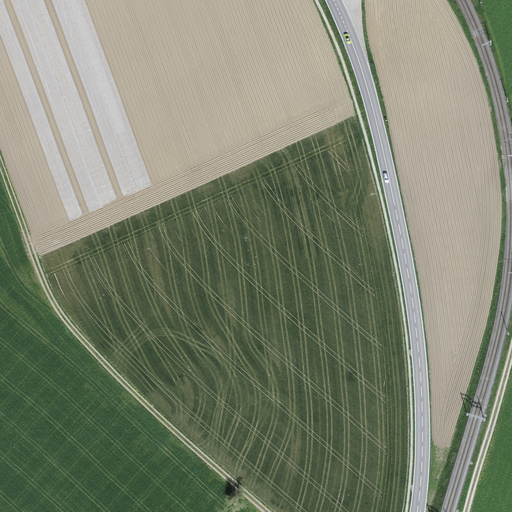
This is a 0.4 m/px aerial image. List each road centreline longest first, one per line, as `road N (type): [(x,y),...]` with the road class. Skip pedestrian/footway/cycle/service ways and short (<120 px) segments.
road 1 (secondary): [(349,38),(409,282),(422,415),(417,511)]
road 2 (track): [(267,511),(129,389),(58,311),(0,162)]
road 3 (track): [(466,511),(511,350)]
